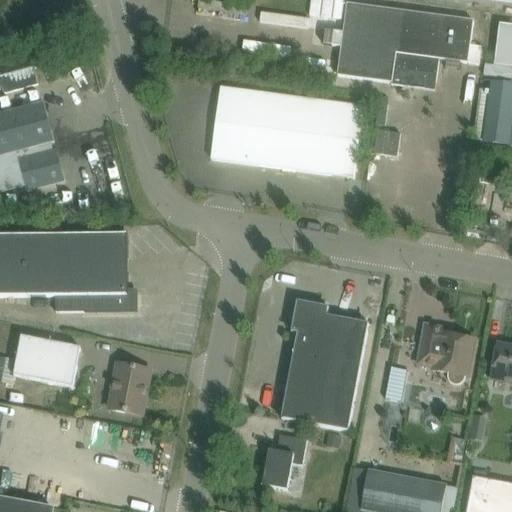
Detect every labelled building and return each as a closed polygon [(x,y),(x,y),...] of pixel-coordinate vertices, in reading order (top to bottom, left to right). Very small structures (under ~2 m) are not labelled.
[(337,78),(379,84),(391,85),(391,87),(435,93),(439,62),(468,65),(473,23),(347,6),(337,78)] [(511,69),(511,27),(500,26),(494,67),(511,69)] [(0,62),(0,79),(4,95),(39,86),(31,55),(0,62)] [(511,85),(484,82),(476,141),(511,145),(511,85)] [(354,181),(363,109),(221,90),(211,162),(354,181)] [(54,144),(53,139),(44,105),(0,116),(0,194),(24,188),(26,193),(65,183),(56,152),(53,152),(51,145),(54,144)] [(128,297),(128,242),(128,237),(0,238),(0,299),(55,299),(56,315),(137,314),(137,297),(128,297)] [(348,434),(369,326),(327,318),(329,310),(306,305),(296,312),(291,335),(297,336),(281,421),(348,434)] [(425,327),(418,366),(432,369),(432,372),(448,375),(448,376),(447,378),(447,379),(448,381),(448,383),(449,384),(450,385),(451,385),(452,386),(453,387),(455,387),(456,387),(457,387),(460,386),(462,385),(463,384),(464,383),(465,381),(465,380),(465,379),(467,379),(474,342),(451,338),(452,332),(425,327)] [(81,350),(22,339),(14,378),(73,390),(81,350)] [(511,348),(498,346),(492,377),(491,382),(511,385),(511,348)] [(118,367),(110,412),(141,418),(150,373),(118,367)] [(0,370),(0,391),(8,393),(10,372),(0,370)] [(307,443),(280,438),(277,454),(269,453),(263,488),(287,493),(292,466),(302,468),(307,443)] [(368,473),(361,511),(442,511),(447,488),(368,473)] [(511,511),(511,486),(473,479),(466,511),(511,511)] [(51,511),(0,500),(0,511),(51,511)]
